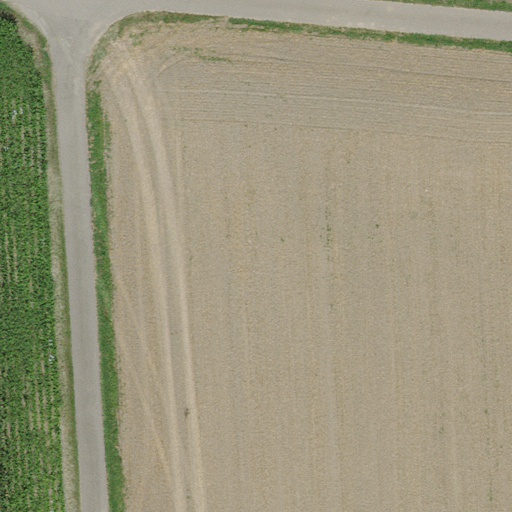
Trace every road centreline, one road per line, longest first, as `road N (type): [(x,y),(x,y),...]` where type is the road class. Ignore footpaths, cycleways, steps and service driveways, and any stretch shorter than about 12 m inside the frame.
road 1 (track): [(90,511),(59,0)]
road 2 (track): [(176,0),(511,29)]
